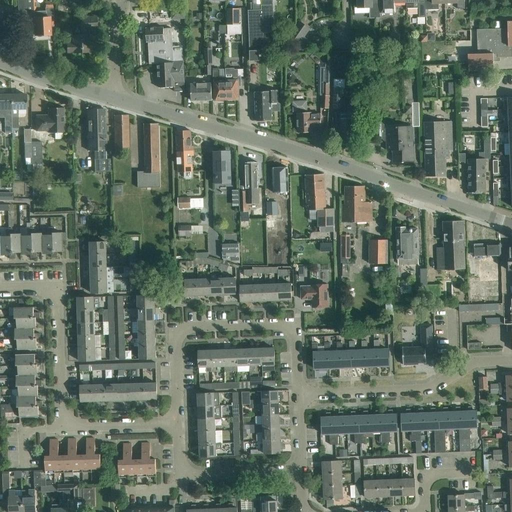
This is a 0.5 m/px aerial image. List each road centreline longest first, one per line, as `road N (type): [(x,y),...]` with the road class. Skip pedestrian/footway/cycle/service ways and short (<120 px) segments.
road 1 (tertiary): [(511,222),(111,97)]
road 2 (residential): [(299,395),(427,388),(475,361),(511,360)]
road 3 (residential): [(61,428),(56,303),(42,289),(0,288)]
road 4 (residential): [(299,395),(290,328),(184,329)]
